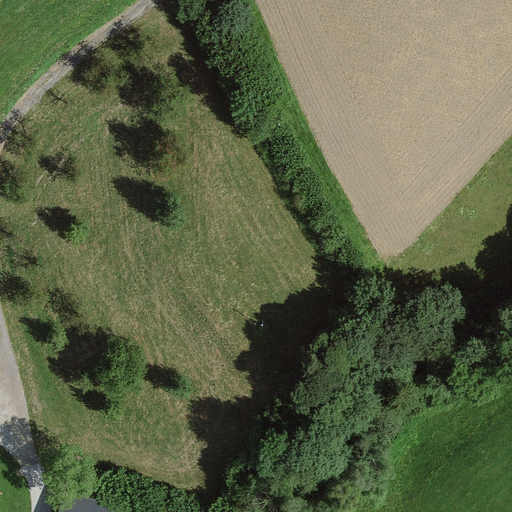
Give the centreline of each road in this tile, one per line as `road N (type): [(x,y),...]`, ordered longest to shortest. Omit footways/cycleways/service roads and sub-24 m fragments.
road 1 (track): [(150,0),(69,58),(0,138)]
road 2 (track): [(0,334),(27,451)]
